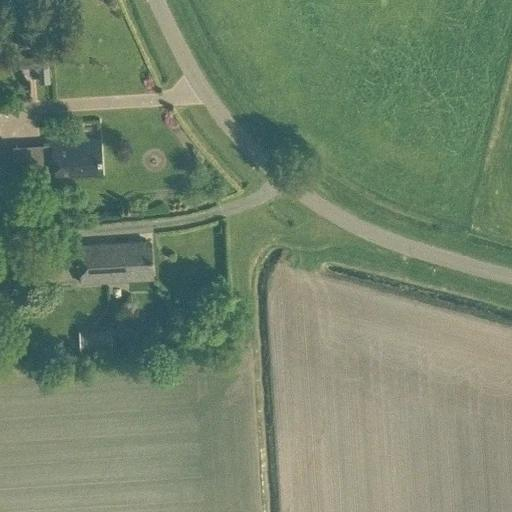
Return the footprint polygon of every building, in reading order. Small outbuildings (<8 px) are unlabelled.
[(22,57),(23,67),(38,66),(39,73),(51,72),(49,54),(22,57)] [(52,143),(43,144),(45,171),(55,170),(55,176),(102,172),(100,137),(52,141),(52,143)] [(29,227),(0,229),(0,258),(31,257),(29,227)] [(79,282),(154,278),(153,244),(147,245),(147,240),(78,243),(79,282)] [(226,324),(216,324),(216,337),(226,337),(226,324)] [(110,329),(95,330),(96,348),(111,347),(110,329)]
